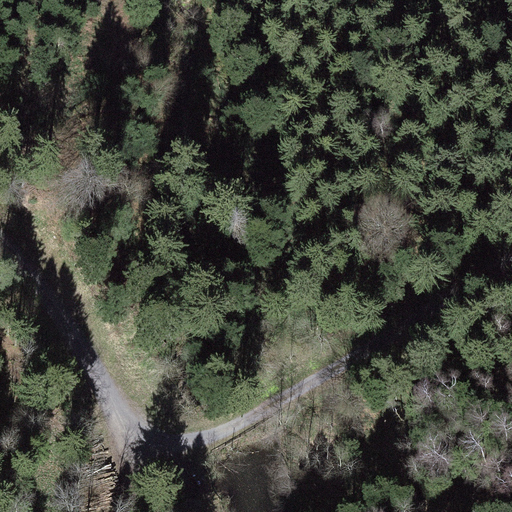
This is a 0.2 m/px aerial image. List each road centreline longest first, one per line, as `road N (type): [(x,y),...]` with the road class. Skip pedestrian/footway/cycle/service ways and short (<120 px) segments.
road 1 (track): [(131,433),(241,404),(314,370),(472,267),(511,250)]
road 2 (track): [(0,212),(24,239),(131,433)]
